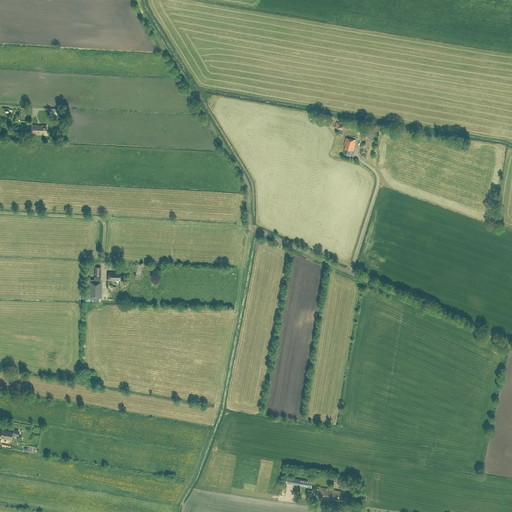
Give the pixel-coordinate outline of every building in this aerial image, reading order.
[(41,133),(46,134),(46,125),(31,124),(30,134),(41,135),(41,133)] [(355,143),(354,143),(355,140),(346,137),(343,145),(345,146),(343,153),(350,155),(352,151),(353,151),(355,143)] [(100,301),(100,277),(94,277),(94,279),(90,279),(90,277),(85,277),(85,301),(89,301),(89,299),(92,299),(92,301),(100,301)] [(1,429),(0,437),(11,439),(12,435),(17,435),(18,430),(12,429),(12,431),(1,429)] [(312,481),(299,479),(287,477),(286,483),(293,484),(293,485),(298,486),(311,488),(312,481)] [(331,500),(331,499),(340,500),(341,491),(333,490),(333,489),(320,487),(319,498),(323,498),(323,499),(331,500)]
